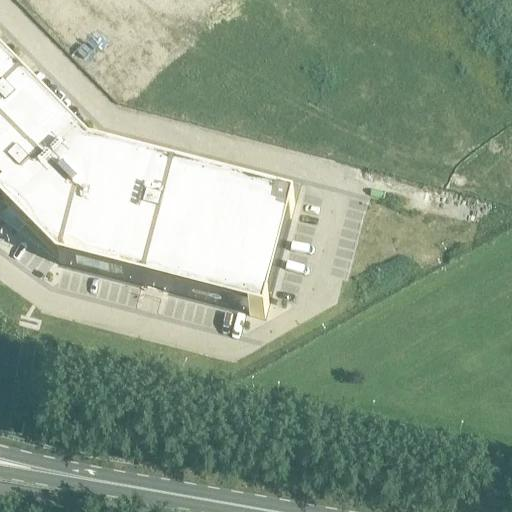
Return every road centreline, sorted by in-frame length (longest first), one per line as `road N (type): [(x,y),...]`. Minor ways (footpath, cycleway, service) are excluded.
road 1 (unclassified): [(0,13),(107,120),(340,181),(303,311),(234,349),(38,297),(0,267)]
road 2 (track): [(27,335),(0,506)]
road 3 (primary): [(162,493),(0,452)]
road 4 (primary): [(0,472),(130,495),(162,493)]
